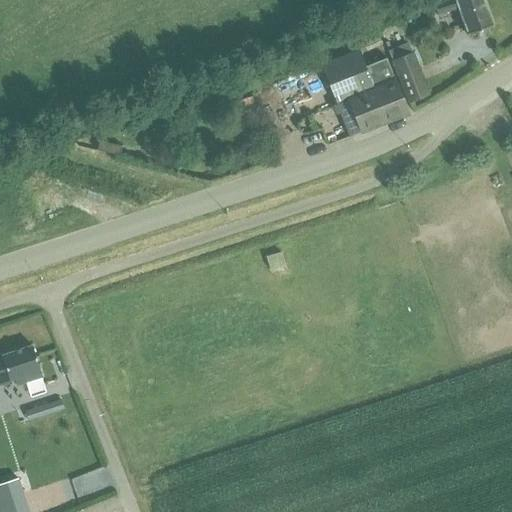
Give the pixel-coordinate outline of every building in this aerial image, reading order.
[(483,0),(454,0),(434,8),(438,19),(458,11),(469,38),(494,28),(483,0)] [(428,96),(412,56),(408,45),(388,53),(393,64),(409,104),(428,96)] [(329,87),(350,135),(407,111),(384,56),(360,66),(354,51),(320,65),(329,87)] [(124,134),(104,129),(99,151),(118,156),(124,134)] [(280,252),(266,257),(270,270),(284,265),(280,252)] [(36,347),(0,358),(0,384),(17,378),(19,385),(46,377),(36,347)] [(61,400),(48,405),(51,413),(63,408),(61,400)] [(0,502),(23,494),(18,479),(0,485),(0,502)] [(0,505),(0,511),(15,511),(14,503),(0,505)]
